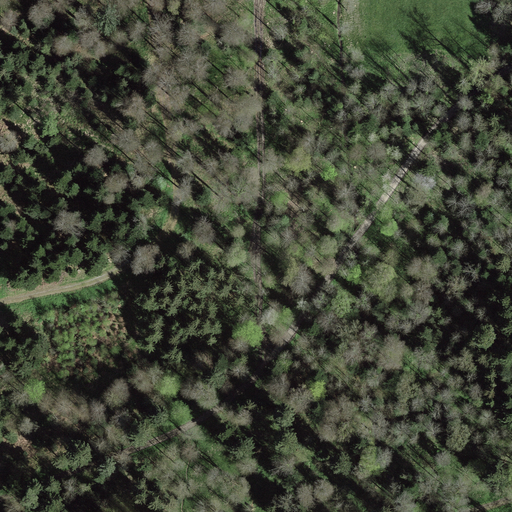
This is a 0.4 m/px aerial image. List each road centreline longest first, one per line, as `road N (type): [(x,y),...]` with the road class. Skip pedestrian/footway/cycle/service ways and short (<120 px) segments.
road 1 (track): [(511,70),(441,122),(408,159),(265,372),(194,425),(0,501)]
road 2 (track): [(151,0),(174,186),(169,223),(148,251),(111,275),(0,304)]
